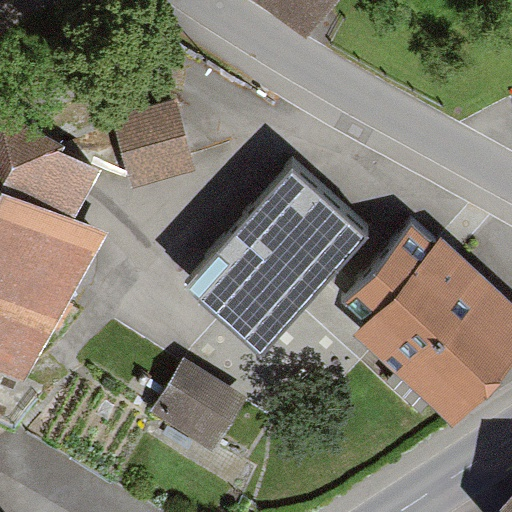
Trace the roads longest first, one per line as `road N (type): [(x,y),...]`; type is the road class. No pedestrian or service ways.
road 1 (residential): [(206,0),(511,182)]
road 2 (tertiary): [(398,511),(511,439)]
